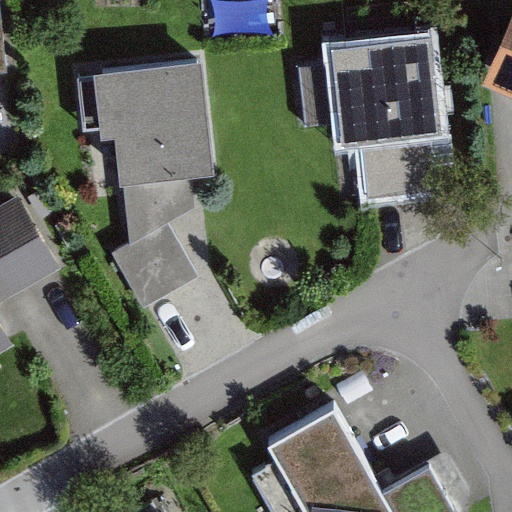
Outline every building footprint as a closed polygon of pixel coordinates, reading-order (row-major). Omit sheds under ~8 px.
[(0,0),(0,68),(9,68),(5,0),(0,0)] [(511,2),(484,66),(511,78),(511,2)] [(431,18),(333,29),(336,55),(301,59),(307,118),(342,114),(344,128),(363,126),(370,191),(439,183),(432,118),(443,117),(431,18)] [(206,43),(96,55),(103,119),(119,117),(132,235),(115,245),(146,300),(201,269),(170,214),(198,198),(194,160),(218,157),(206,43)] [(0,333),(16,324),(0,295),(0,294),(62,260),(21,187),(0,199),(0,333)] [(282,448),(253,465),(280,511),(460,511),(465,509),(431,449),(385,475),(336,390),(270,427),(282,448)] [(172,511),(168,502),(161,505),(154,493),(122,511),(172,511)]
